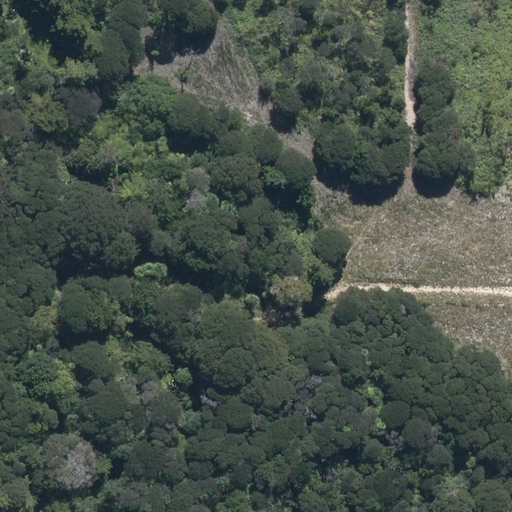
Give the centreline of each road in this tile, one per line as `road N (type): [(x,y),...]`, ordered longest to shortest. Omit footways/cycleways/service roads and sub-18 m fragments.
road 1 (track): [(0,260),(225,302),(310,300),(379,285),(511,292)]
road 2 (track): [(408,0),(415,43),(398,156),(357,242),(310,300)]
